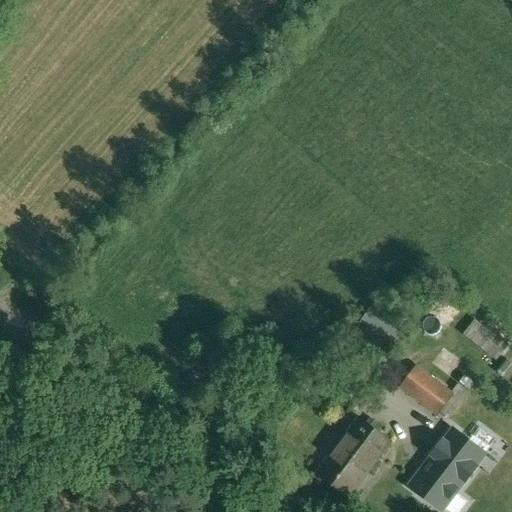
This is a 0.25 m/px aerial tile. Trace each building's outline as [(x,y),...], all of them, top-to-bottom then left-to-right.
[(504,359),(511,347),(511,338),(480,317),(468,335),(504,359)] [(389,346),(359,323),(344,343),(374,366),(389,346)] [(459,385),(424,358),(402,387),(437,413),(439,411),(459,385)] [(361,418),(318,475),(347,497),(390,440),(361,418)] [(441,510),(485,453),(454,429),(410,486),(441,510)]
